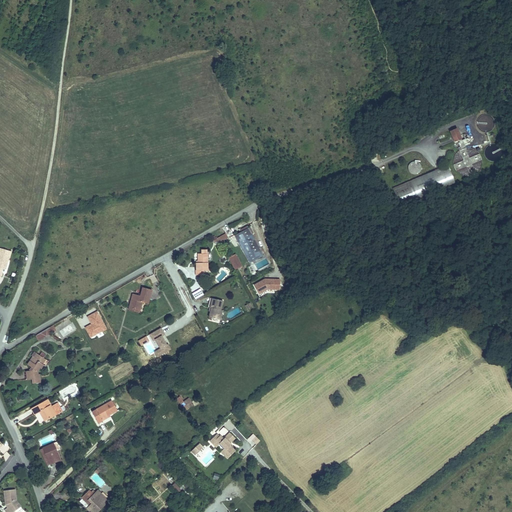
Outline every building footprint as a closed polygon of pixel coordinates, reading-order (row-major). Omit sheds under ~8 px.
[(491,131),(493,128),(495,123),(494,120),(492,117),(489,115),(486,114),(482,115),(479,117),(477,121),(477,126),(479,129),(482,132),(485,132),(491,131)] [(461,139),(457,128),(450,131),(454,142),(461,139)] [(502,149),(497,144),(490,144),(485,149),(485,156),(490,161),(497,161),(502,156),(502,149)] [(469,147),(463,147),(459,149),(456,152),(454,157),(453,163),(456,170),(459,173),(465,175),(471,176),(476,173),(480,169),(483,164),(482,157),(479,151),(473,147),(469,147)] [(416,160),(413,160),(410,162),(408,164),(408,169),(411,172),(414,173),(419,172),(420,171),(422,167),(421,164),(419,161),(416,160)] [(455,183),(447,165),(393,188),(400,206),(455,183)] [(260,250),(251,234),(253,233),(250,227),(248,228),(247,226),(240,230),(241,232),(234,235),(247,258),(260,250)] [(6,267),(7,263),(6,262),(7,260),(8,260),(11,251),(0,248),(0,249),(0,275),(1,276),(2,273),(2,272),(3,269),(6,267)] [(208,269),(207,249),(201,250),(201,254),(198,254),(198,261),(198,263),(196,263),(197,271),(197,275),(204,275),(203,271),(210,271),(210,268),(208,269)] [(263,256),(260,250),(247,258),(250,263),(263,256)] [(242,266),(235,254),(229,257),(235,270),(242,266)] [(258,270),(269,264),(265,258),(255,264),(258,270)] [(256,279),(256,291),(280,292),(280,280),(256,279)] [(189,287),(193,293),(202,288),(198,282),(189,287)] [(148,304),(152,290),(143,287),(141,294),(141,296),(138,295),(133,294),(129,310),(139,313),(142,302),(148,304)] [(192,294),(195,299),(204,295),(201,289),(192,294)] [(221,310),(223,301),(212,298),(210,308),(211,308),(210,312),(209,317),(218,319),(221,310)] [(81,328),(90,323),(85,316),(77,321),(81,328)] [(51,333),(52,330),(50,327),(36,335),(39,340),(43,338),(42,336),(44,335),(45,337),(51,333)] [(156,357),(170,351),(163,335),(164,335),(162,329),(138,339),(141,346),(152,341),(156,350),(153,351),(156,357)] [(120,355),(123,353),(122,352),(120,348),(101,350),(105,359),(107,361),(120,354),(120,355)] [(37,370),(39,368),(41,369),(43,365),(42,364),(41,363),(44,358),(40,355),(34,351),(31,355),(33,357),(28,365),(31,367),(29,370),(29,371),(27,371),(28,380),(33,379),(33,383),(40,383),(39,374),(38,374),(37,370)] [(194,405),(192,402),(191,402),(188,398),(184,401),(180,396),(177,399),(186,411),(194,405)] [(62,411),(58,403),(51,406),(48,400),(32,409),(35,414),(40,412),(41,411),(42,413),(41,414),(45,421),(62,411)] [(110,415),(117,410),(112,401),(92,412),(98,423),(102,421),(101,419),(110,415)] [(228,458),(235,451),(230,446),(229,444),(230,443),(235,438),(230,433),(223,439),(220,435),(219,436),(217,434),(210,441),(214,445),(218,441),(220,444),(224,448),(221,452),(224,455),(225,455),(228,458)] [(61,460),(57,451),(53,444),(43,448),(50,464),(61,460)] [(50,464),(43,448),(41,449),(48,465),(50,464)] [(181,490),(175,483),(172,486),(178,493),(181,490)] [(16,505),(18,503),(16,500),(15,489),(4,491),(5,502),(7,502),(7,504),(6,505),(8,507),(4,510),(6,511),(13,511),(18,508),(16,505)] [(107,502),(96,492),(94,490),(92,492),(92,493),(89,491),(82,498),(83,498),(86,502),(90,506),(92,503),(99,510),(106,503),(107,502)] [(109,500),(98,490),(96,492),(107,502),(109,500)] [(97,511),(99,510),(92,503),(90,506),(86,502),(83,505),(90,511),(97,511)]
